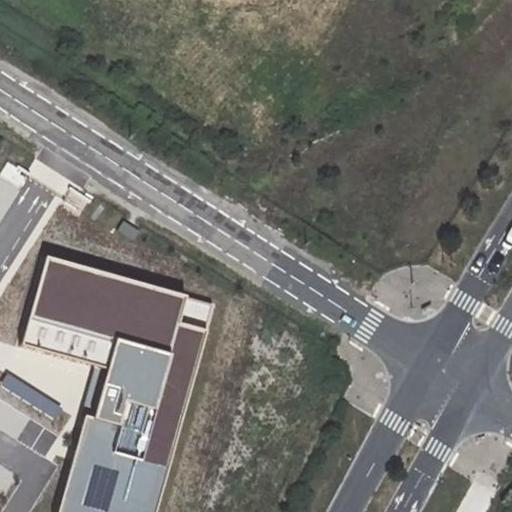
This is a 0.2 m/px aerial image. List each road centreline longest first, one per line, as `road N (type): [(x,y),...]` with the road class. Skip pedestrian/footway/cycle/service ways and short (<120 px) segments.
road 1 (tertiary): [(0,87),(427,362)]
road 2 (primary): [(427,362),(348,511)]
road 3 (primary): [(511,224),(427,362)]
road 4 (primary): [(402,511),(469,388)]
